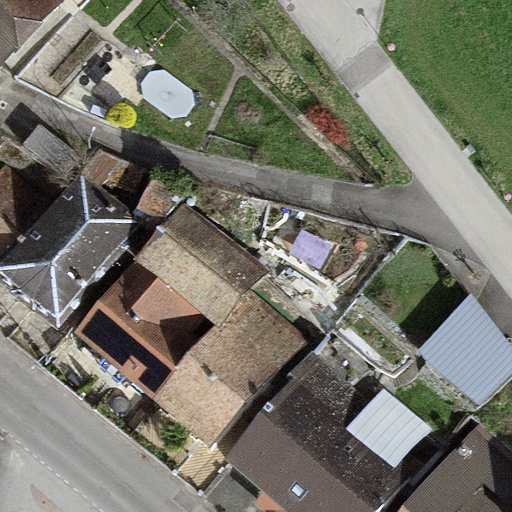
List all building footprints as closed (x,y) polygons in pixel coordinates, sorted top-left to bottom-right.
[(61,0),(0,0),(0,74),(0,75),(66,4),(61,0)] [(0,272),(1,273),(54,210),(11,174),(0,187),(0,272)] [(54,210),(1,273),(56,320),(135,228),(79,181),(54,210)] [(185,220),(84,336),(214,448),(294,356),(239,309),(260,284),(185,220)] [(312,373),(232,463),(287,511),(377,511),(402,485),(347,437),(363,418),(312,373)] [(511,511),(511,474),(467,437),(404,511),(511,511)]
